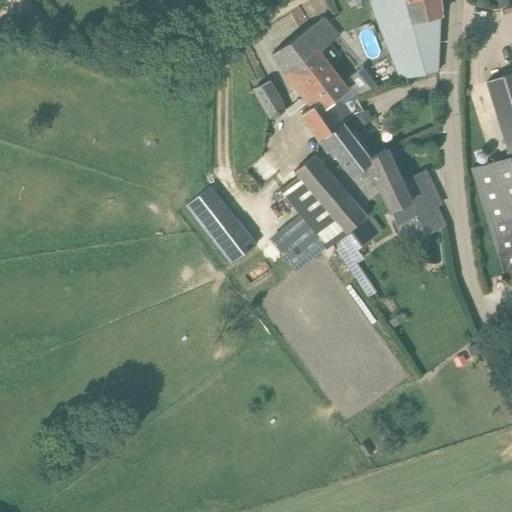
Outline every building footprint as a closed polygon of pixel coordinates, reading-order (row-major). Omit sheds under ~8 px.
[(359,0),(345,0),(349,8),(361,4),(359,0)] [(367,0),(399,80),(417,77),(437,73),(439,18),(438,0),(367,0)] [(271,54),(290,81),(312,111),(302,118),(318,143),(343,125),(334,112),(351,100),(350,100),(338,84),(314,54),(338,38),(323,18),(271,54)] [(356,98),(379,89),(364,67),(338,84),(350,100),(356,98)] [(509,158),(511,157),(511,74),(486,83),(509,158)] [(269,120),(283,113),(268,82),(254,89),(269,120)] [(334,112),(343,125),(360,112),(351,100),(334,112)] [(370,160),(369,159),(343,125),(318,143),(326,153),(330,150),(351,178),(366,166),(368,170),(370,167),(368,161),(370,160)] [(442,226),(440,221),(434,208),(440,205),(425,172),(401,182),(385,150),(369,159),(370,160),(368,161),(370,167),(368,170),(379,192),(388,214),(403,244),(442,226)] [(278,191),(299,216),(270,239),(296,271),(325,249),(332,244),(363,220),(365,218),(313,157),(293,173),(296,177),(278,191)] [(511,157),(509,158),(472,170),(509,290),(511,289),(511,157)] [(366,166),(351,178),(368,201),(379,192),(368,170),(366,166)] [(185,207),(230,266),(255,246),(210,187),(185,207)] [(363,220),(332,244),(350,270),(363,260),(356,251),(376,235),(363,220)] [(388,322),(392,329),(405,321),(401,314),(388,322)]
